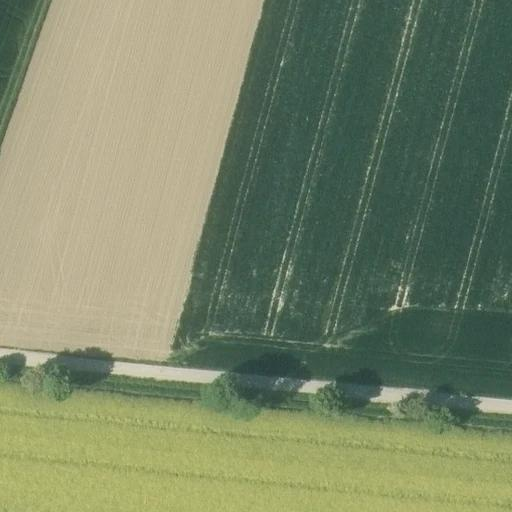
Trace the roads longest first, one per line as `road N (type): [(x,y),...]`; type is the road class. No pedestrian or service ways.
road 1 (track): [(511,408),(0,357)]
road 2 (track): [(0,117),(42,0)]
